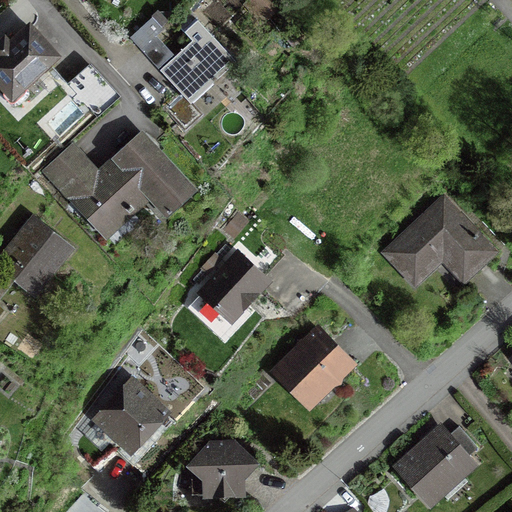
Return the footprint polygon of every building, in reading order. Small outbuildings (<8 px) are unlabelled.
[(267,20),(277,10),(268,0),(259,0),(254,5),(267,20)] [(159,28),(151,19),(129,39),(140,51),(161,31),(159,28)] [(235,64),(196,22),(183,34),(191,43),(158,72),(178,94),(162,109),(183,131),(199,116),(189,105),(235,64)] [(39,73),(55,58),(28,28),(8,47),(3,42),(0,44),(0,86),(4,91),(0,94),(0,95),(7,103),(26,85),(35,81),(39,73)] [(96,119),(118,99),(91,69),(69,89),(96,119)] [(165,214),(189,192),(140,138),(97,177),(71,149),(45,172),(72,202),(82,193),(114,227),(148,195),(165,214)] [(458,257),(458,263),(469,274),(491,253),(467,227),(462,228),(457,223),(460,220),(443,201),(386,254),(414,284),(442,257),(458,257)] [(72,250),(37,222),(18,245),(13,241),(0,257),(0,270),(33,298),(72,250)] [(254,294),(252,293),(264,280),(237,255),(200,296),(227,320),(239,307),(241,309),(254,294)] [(338,376),(350,364),(318,331),(306,343),(303,344),(299,348),(298,351),(286,363),(318,396),(330,384),(333,383),(337,379),(338,376)] [(164,414),(131,383),(96,421),(124,447),(138,433),(143,437),(164,414)] [(476,450),(476,449),(458,428),(447,437),(440,430),(396,469),(428,504),(471,465),(464,457),(474,449),(476,450)] [(240,479),(254,464),(233,445),(209,446),(189,467),(204,480),(204,496),(214,496),(223,504),(231,495),(241,495),(240,479)]
